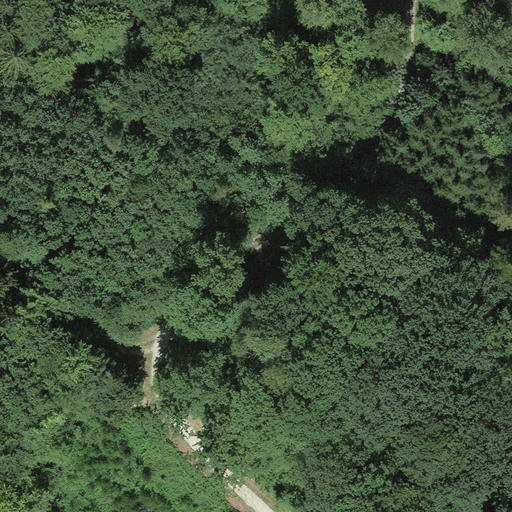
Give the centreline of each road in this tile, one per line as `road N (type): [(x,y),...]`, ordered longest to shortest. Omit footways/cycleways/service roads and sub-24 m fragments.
road 1 (track): [(408,0),(378,139),(290,223),(204,275),(175,310),(160,354),(160,388),(184,436),(279,511)]
road 2 (track): [(0,245),(117,341),(160,354)]
